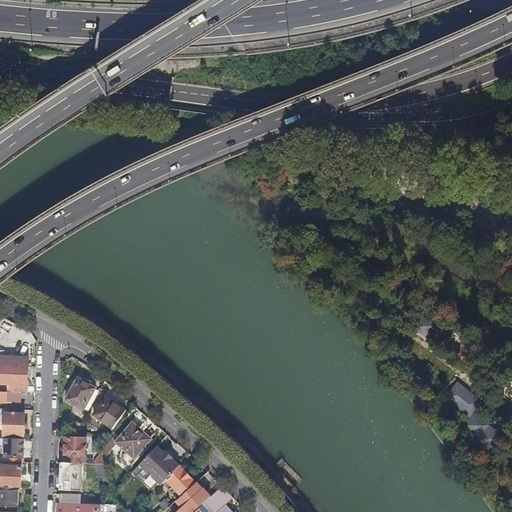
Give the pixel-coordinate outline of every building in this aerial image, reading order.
[(423,314),(412,326),(427,339),(438,326),(423,314)] [(13,344),(12,358),(29,359),(32,359),(33,345),(13,344)] [(0,392),(8,393),(14,393),(23,393),(28,393),(29,359),(12,358),(0,357),(0,392)] [(67,400),(85,409),(97,387),(91,381),(85,379),(80,378),(67,400)] [(482,402),(457,383),(444,401),(468,420),(482,402)] [(14,393),(8,393),(0,392),(0,402),(8,403),(13,403),(14,393)] [(23,393),(14,393),(13,403),(23,403),(23,393)] [(95,416),(115,429),(126,412),(107,398),(95,416)] [(25,437),(27,415),(6,414),(5,436),(25,437)] [(75,421),(69,434),(77,434),(83,424),(75,421)] [(141,429),(135,424),(119,443),(135,458),(150,440),(140,431),(141,429)] [(67,438),(66,464),(79,464),(87,464),(88,439),(67,438)] [(24,463),(25,440),(7,439),(7,458),(12,458),(12,462),(24,463)] [(114,439),(95,462),(97,465),(101,465),(119,443),(114,439)] [(165,454),(157,447),(141,465),(163,485),(168,481),(181,467),(173,460),(174,459),(167,451),(165,454)] [(79,464),(66,464),(63,464),(62,490),(78,491),(79,464)] [(101,465),(97,465),(93,465),(96,478),(102,478),(102,484),(112,485),(107,465),(101,465)] [(1,487),(19,488),(22,488),(23,467),(2,466),(1,487)] [(181,467),(168,481),(182,497),(196,484),(181,467)] [(194,511),(204,504),(223,486),(210,472),(196,484),(182,497),(169,509),(171,511),(194,511)] [(233,511),(226,504),(234,497),(223,486),(204,504),(211,511),(233,511)] [(1,487),(0,487),(0,505),(18,506),(19,488),(1,487)] [(78,496),(56,495),(56,503),(57,503),(77,504),(78,496)] [(101,511),(101,505),(77,504),(57,503),(56,511),(101,511)] [(123,511),(133,511),(125,503),(120,509),(123,511)]
